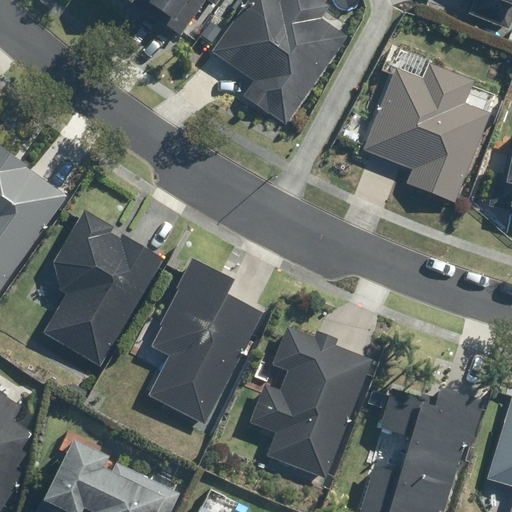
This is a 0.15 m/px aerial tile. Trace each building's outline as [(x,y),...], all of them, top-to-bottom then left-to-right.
[(119,0),(128,7),(133,0),(141,0),(168,20),(164,26),(182,40),(212,0),(119,0)] [(286,125),(345,35),(318,17),(325,7),(313,0),(279,0),(279,1),(277,0),(244,0),(210,52),(252,79),(242,96),(286,125)] [(424,80),(396,69),(365,149),(410,166),(404,182),(453,201),(487,115),(464,106),(473,84),(429,67),(424,80)] [(0,288),(66,196),(0,148),(0,288)] [(83,213),(53,264),(64,294),(44,328),(101,362),(161,258),(83,213)] [(234,279),(191,258),(148,343),(167,353),(144,397),(204,427),(262,313),(226,295),(234,279)] [(369,357),(287,325),(271,365),(286,371),(280,387),(267,382),(251,425),(273,434),(267,450),(325,473),(369,357)] [(394,385),(382,428),(357,511),(438,511),(457,447),(468,450),(484,395),(438,382),(434,397),(394,385)] [(22,406),(0,392),(0,508),(24,471),(16,466),(26,449),(23,447),(32,433),(13,421),(22,406)] [(511,511),(511,392),(485,476),(511,484),(511,496),(506,511),(511,511)] [(170,511),(180,490),(105,454),(108,447),(72,430),(33,511),(170,511)]
